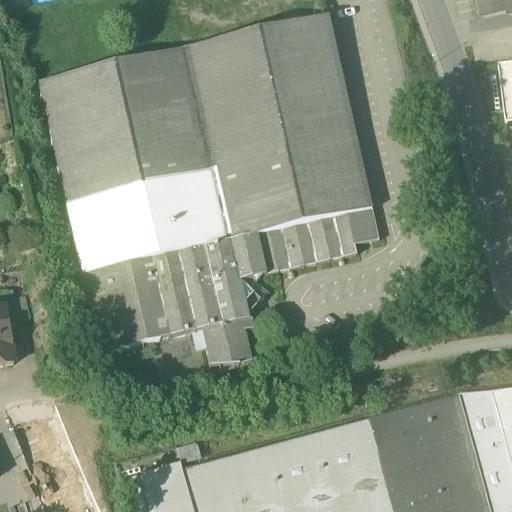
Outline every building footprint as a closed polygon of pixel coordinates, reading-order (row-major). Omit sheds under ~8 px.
[(481,13),(482,17),(506,11),(506,15),(511,13),(511,0),(474,0),(477,14),(481,13)] [(81,279),(102,275),(373,213),(329,20),(38,85),(81,279)] [(511,63),(497,65),(505,123),(511,122),(511,63)] [(246,324),(245,321),(244,314),(255,301),(239,286),(251,284),(254,287),(260,282),(354,260),(352,251),(352,248),(358,247),(358,250),(380,245),(373,213),(102,275),(120,353),(120,354),(192,338),(249,325),(249,324),(246,324)] [(81,279),(99,358),(120,353),(102,275),(81,279)] [(0,313),(2,313),(5,330),(17,327),(10,295),(0,296),(0,313)] [(259,305),(255,301),(244,314),(245,321),(259,305)] [(0,370),(12,368),(5,330),(2,313),(0,313),(0,370)] [(208,372),(236,373),(249,368),(242,337),(252,335),(249,325),(192,338),(196,355),(204,354),(208,372)] [(511,391),(492,394),(511,467),(511,391)] [(511,511),(511,467),(492,394),(459,396),(459,397),(370,421),(181,472),(191,511),(511,511)] [(181,447),(183,462),(203,459),(200,444),(181,447)] [(179,464),(135,475),(142,499),(145,511),(191,511),(181,472),(179,464)] [(130,503),(142,499),(135,475),(123,479),(130,503)] [(38,500),(33,477),(20,480),(25,503),(38,500)]
